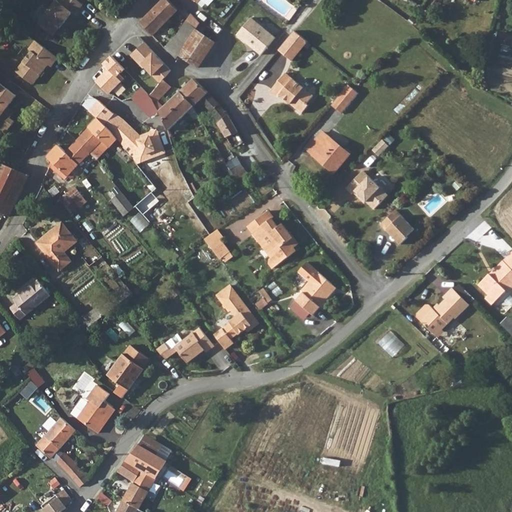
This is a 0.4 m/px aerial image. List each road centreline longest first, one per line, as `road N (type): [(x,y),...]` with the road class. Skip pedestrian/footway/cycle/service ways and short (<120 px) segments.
road 1 (unclassified): [(380,298),(316,356),(282,375),(175,397),(119,453),(77,511)]
road 2 (unclassified): [(0,245),(51,129),(132,21)]
road 3 (residential): [(380,298),(228,102)]
road 4 (unclassified): [(511,177),(380,298)]
road 5 (residential): [(228,102),(310,0)]
road 6 (residential): [(228,102),(216,86),(173,67),(132,21)]
